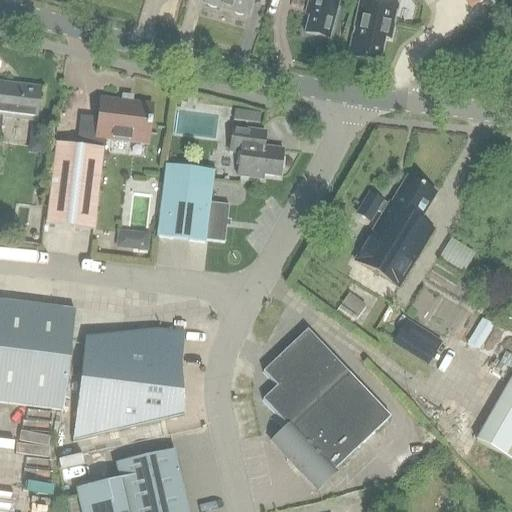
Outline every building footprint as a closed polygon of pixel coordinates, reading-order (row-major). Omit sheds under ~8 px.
[(204,0),(203,5),(225,11),(228,0),(204,0)] [(228,0),(225,11),(248,18),(252,0),(228,0)] [(308,0),(306,10),(310,11),(304,34),(328,41),(339,0),(308,0)] [(383,0),(359,0),(348,56),(378,63),(384,38),(390,40),(398,3),(383,0)] [(0,127),(1,117),(36,121),(40,89),(0,84),(0,127)] [(56,145),(46,225),(93,231),(104,140),(147,145),(152,106),(100,100),(97,120),(81,118),(77,148),(56,145)] [(233,122),(259,125),(260,113),(234,111),(233,122)] [(232,130),(229,153),(240,154),(237,177),(263,180),(263,175),(279,177),(282,152),(263,150),(265,134),(232,130)] [(164,166),(155,238),(203,244),(204,241),(223,244),(227,206),(208,204),(212,172),(164,166)] [(382,216),(354,262),(398,289),(435,228),(420,219),(435,195),(408,178),(390,207),(369,194),(356,215),(370,223),(376,213),(382,216)] [(115,250),(147,253),(149,234),(117,230),(115,250)] [(437,256),(462,270),(473,251),(448,237),(437,256)] [(346,293),(337,309),(355,319),(363,302),(346,293)] [(0,403),(61,411),(74,312),(0,303),(0,403)] [(443,342),(390,310),(376,333),(429,365),(443,342)] [(72,443),(160,424),(183,419),(180,370),(184,334),(156,331),(154,347),(84,339),(72,443)] [(262,373),(276,387),(262,401),(289,430),(274,444),(316,488),(389,419),(307,331),(262,373)] [(511,379),(479,440),(511,457),(511,379)] [(187,511),(174,452),(115,465),(119,481),(76,491),(80,511),(187,511)]
